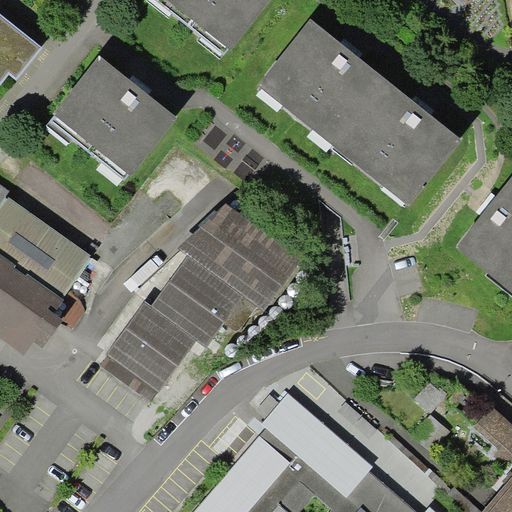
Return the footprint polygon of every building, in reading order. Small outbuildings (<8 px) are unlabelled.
[(229,48),(168,0),(155,0),(224,55),(229,48)] [(270,0),(168,0),(229,48),(231,49),(270,0)] [(43,47),(0,12),(0,85),(10,74),(17,80),(43,47)] [(256,85),(332,144),(385,79),(311,19),(256,85)] [(178,118),(99,55),(53,113),(55,115),(129,174),(131,176),(178,118)] [(462,141),(385,79),(332,144),(410,206),(462,141)] [(129,174),(55,115),(50,121),(124,180),(129,174)] [(511,176),(456,247),(511,291),(511,176)] [(93,257),(7,195),(10,191),(0,183),(0,337),(24,355),(34,341),(42,347),(61,321),(73,329),(87,309),(66,293),(93,257)] [(303,257),(225,201),(178,246),(188,252),(151,303),(145,299),(106,352),(108,354),(100,366),(151,402),(198,336),(209,344),(217,332),(232,342),(258,306),(264,311),(303,257)] [(438,390),(428,382),(414,398),(431,413),(447,394),(440,388),(438,390)] [(267,428),(194,511),(435,511),(429,506),(424,511),(417,511),(369,471),(374,467),(288,393),(262,424),(267,428)] [(474,426),(511,459),(511,423),(492,406),(474,426)] [(450,432),(430,414),(412,435),(432,453),(450,432)] [(511,476),(511,472),(511,471),(502,481),(506,484),(511,476)] [(511,511),(511,476),(506,484),(481,511),(511,511)]
